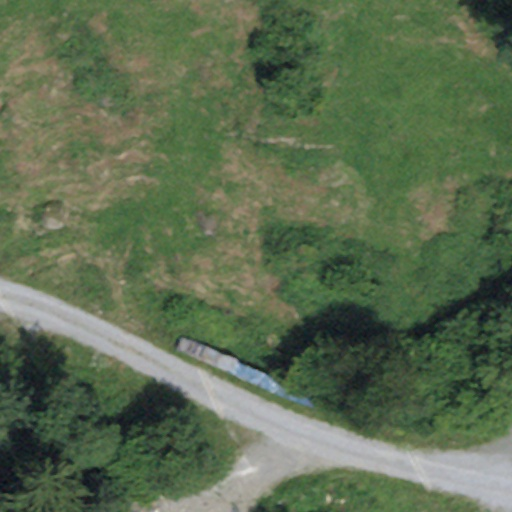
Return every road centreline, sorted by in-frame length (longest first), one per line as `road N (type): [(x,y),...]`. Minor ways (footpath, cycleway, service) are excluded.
road 1 (track): [(511,487),(348,445),(70,312),(0,291)]
road 2 (track): [(213,511),(240,479),(348,445)]
